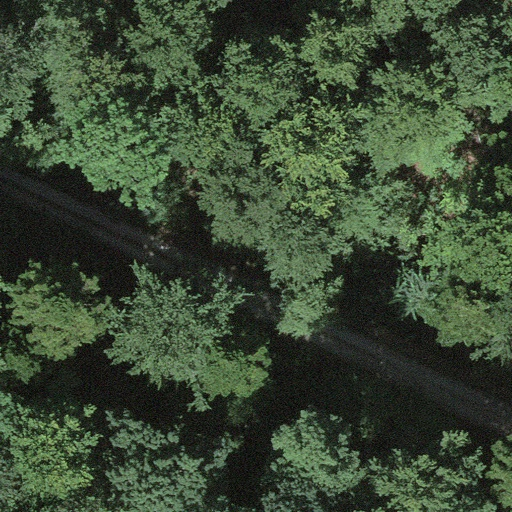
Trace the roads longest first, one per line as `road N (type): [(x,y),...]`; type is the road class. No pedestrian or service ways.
road 1 (track): [(0,186),(511,417)]
road 2 (track): [(511,162),(291,0)]
